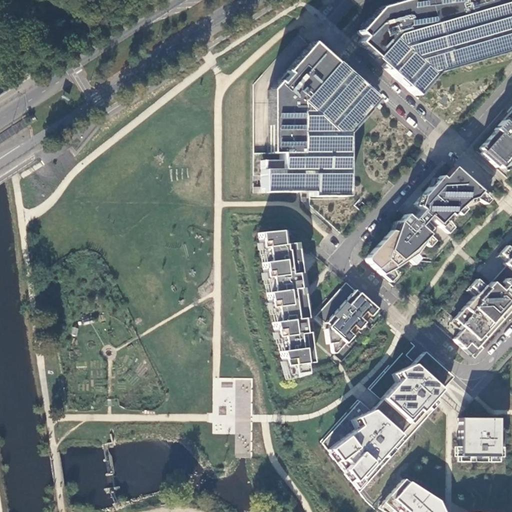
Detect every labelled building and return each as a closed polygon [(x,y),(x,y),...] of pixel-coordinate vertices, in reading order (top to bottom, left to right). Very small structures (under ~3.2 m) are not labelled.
[(361,38),(355,43),(375,61),(413,96),(432,73),(511,50),(511,5),(510,0),(403,0),(377,8),(355,32),(361,38)] [(327,57),(310,42),(268,91),(268,156),(260,162),(259,192),(344,196),(343,135),(374,99),(327,57)] [(511,168),(511,109),(477,149),(506,175),(511,168)] [(427,216),(440,227),(446,220),(455,210),(461,204),(465,200),(473,197),(479,191),(452,167),(442,178),(439,176),(414,204),(420,209),(427,216)] [(479,191),(473,197),(484,203),(488,199),(484,195),(479,191)] [(461,204),(455,210),(460,215),(466,209),(461,204)] [(411,220),(418,226),(427,216),(420,209),(411,220)] [(389,230),(366,257),(366,259),(366,261),(368,263),(381,274),(391,269),(407,259),(415,253),(422,243),(428,235),(418,226),(411,220),(404,214),(396,222),(393,231),(389,230)] [(446,220),(440,227),(446,233),(452,227),(446,220)] [(278,229),(257,231),(258,239),(258,241),(258,248),(263,247),(266,260),(261,261),(262,269),(261,271),(262,277),(268,277),(270,290),(265,291),(267,298),(266,301),(267,308),(273,307),(274,320),(271,320),(274,338),(280,337),(281,349),(279,349),(281,358),(280,360),(282,367),(289,366),(291,374),(304,371),(304,363),(310,362),(306,332),(303,332),(302,319),(304,318),(300,287),(297,287),(295,273),(298,273),(294,241),(287,242),(286,231),(278,232),(278,229)] [(428,235),(422,243),(428,247),(434,240),(428,235)] [(453,339),(470,354),(510,309),(511,311),(511,250),(506,245),(499,253),(506,259),(503,263),(505,265),(509,268),(494,285),(491,282),(486,287),(476,278),(470,285),(477,291),(474,295),(454,317),(464,326),(460,331),(453,339)] [(415,253),(407,259),(413,264),(418,258),(415,253)] [(506,259),(499,253),(496,256),(503,263),(506,259)] [(509,268),(505,265),(491,282),(494,285),(509,268)] [(391,269),(381,274),(390,282),(396,276),(391,269)] [(376,308),(345,282),(313,318),(323,329),(325,345),(329,345),(330,351),(332,354),(336,353),(376,308)] [(477,291),(470,285),(467,289),(474,295),(477,291)] [(464,326),(454,317),(450,322),(460,331),(464,326)] [(395,381),(385,372),(320,443),(372,506),(377,511),(441,511),(436,500),(401,479),(428,443),(453,465),(496,463),(496,418),(461,418),(456,414),(462,408),(438,389),(450,377),(437,365),(435,368),(420,354),(395,381)]
